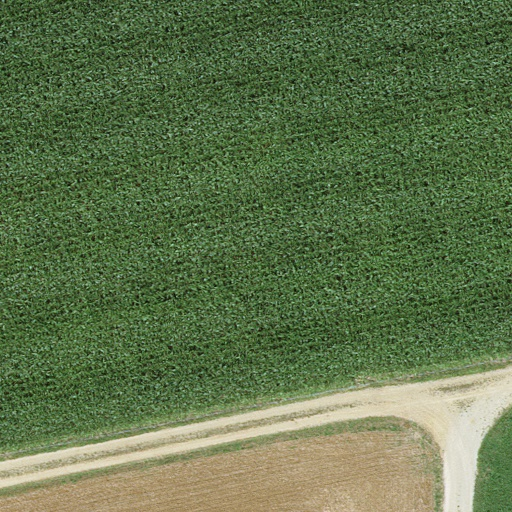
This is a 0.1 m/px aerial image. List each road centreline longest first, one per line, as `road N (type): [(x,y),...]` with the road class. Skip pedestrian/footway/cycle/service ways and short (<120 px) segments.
road 1 (track): [(511,381),(0,480)]
road 2 (track): [(452,511),(457,390)]
